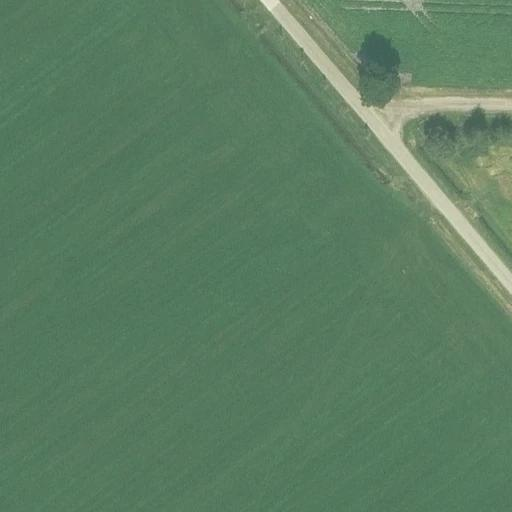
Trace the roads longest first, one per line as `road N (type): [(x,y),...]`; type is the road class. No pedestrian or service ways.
road 1 (unclassified): [(511,288),(270,0)]
road 2 (track): [(511,106),(427,104),(377,127)]
